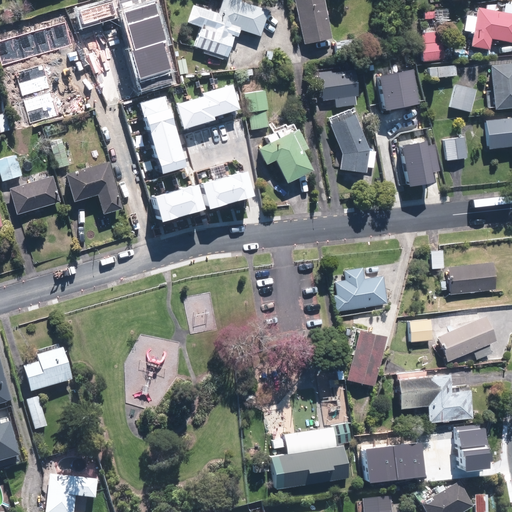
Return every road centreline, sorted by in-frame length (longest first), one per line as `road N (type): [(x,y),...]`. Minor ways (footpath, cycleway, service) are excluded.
road 1 (residential): [(0,301),(222,238),(511,208)]
road 2 (unknown): [(317,213),(288,51),(271,37),(225,51)]
